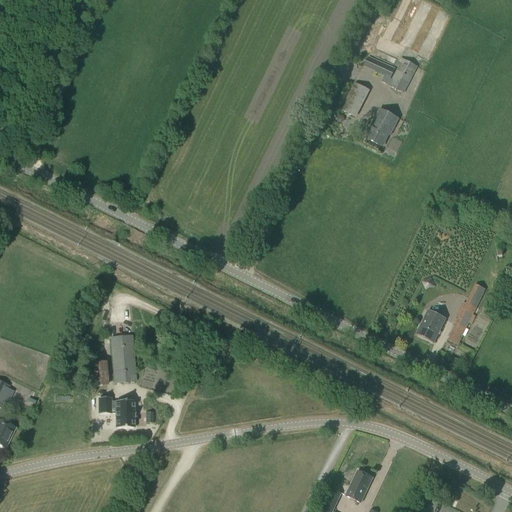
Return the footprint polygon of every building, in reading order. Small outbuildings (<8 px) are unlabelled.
[(392,80),(390,80),(396,69),(368,57),(363,67),(383,77),(381,82),(388,86),(388,87),(404,94),(417,67),(401,58),(399,62),(400,63),(392,80)] [(356,118),(370,91),(354,83),(340,111),(356,118)] [(390,137),(399,119),(379,109),(368,131),(369,131),(365,140),(383,149),(389,137),(390,137)] [(457,346),(474,312),(485,290),(475,285),(448,340),(457,346)] [(446,320),(428,311),(416,335),(434,344),(446,320)] [(114,385),(136,383),(132,336),(110,338),(114,385)] [(92,379),(106,379),(104,355),(91,356),(92,379)] [(0,406),(9,387),(0,382),(0,406)] [(133,412),(133,402),(110,402),(110,399),(98,399),(98,415),(110,415),(116,415),(116,429),(134,429),(133,419),(135,419),(134,412),(133,412)] [(0,446),(3,448),(7,440),(9,441),(15,428),(0,421),(0,446)] [(360,504),(373,479),(358,472),(345,497),(360,504)]
